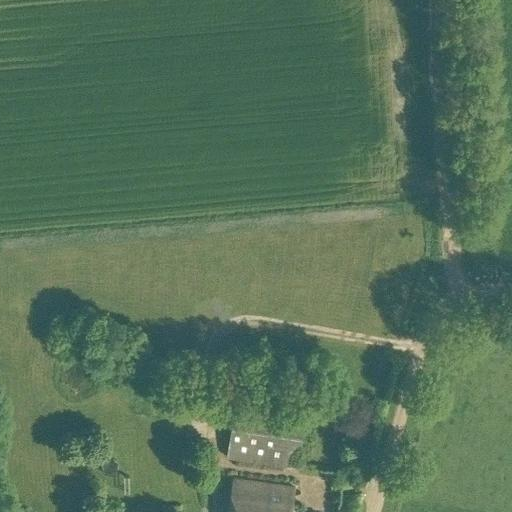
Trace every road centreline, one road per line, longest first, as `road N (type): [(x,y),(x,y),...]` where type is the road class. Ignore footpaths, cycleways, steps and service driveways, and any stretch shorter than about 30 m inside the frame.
road 1 (track): [(459,293),(434,0)]
road 2 (residential): [(511,287),(459,293),(437,316),(374,511)]
